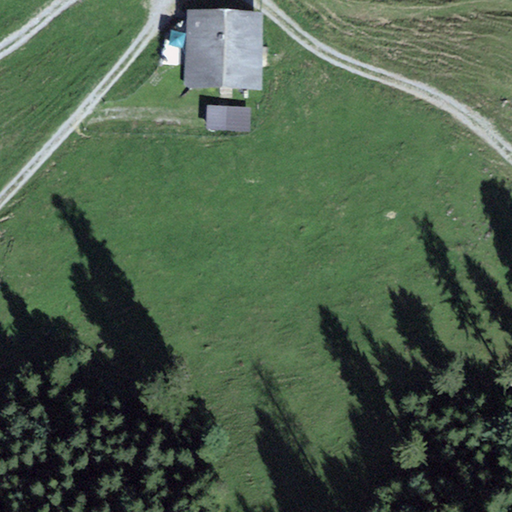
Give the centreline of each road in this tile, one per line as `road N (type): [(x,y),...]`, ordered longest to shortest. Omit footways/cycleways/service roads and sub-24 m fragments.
road 1 (track): [(511,158),(445,105),(325,54),(253,0)]
road 2 (track): [(0,202),(152,29),(157,0)]
road 3 (track): [(327,0),(390,13),(511,3)]
